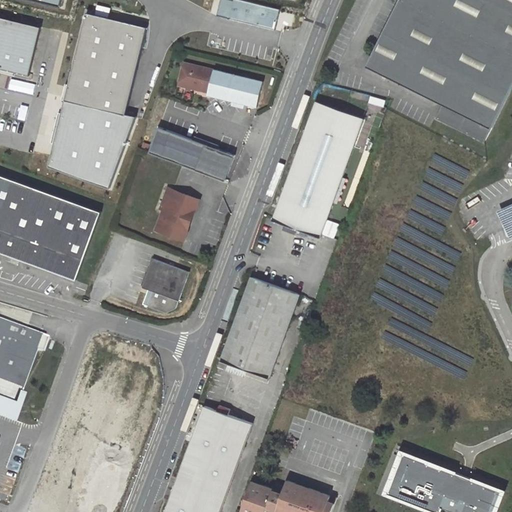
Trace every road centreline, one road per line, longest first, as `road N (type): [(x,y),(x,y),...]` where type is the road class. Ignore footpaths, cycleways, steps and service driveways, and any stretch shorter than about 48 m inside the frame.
road 1 (unclassified): [(201,351),(331,0)]
road 2 (unclassified): [(201,351),(0,290)]
road 3 (unclassified): [(141,511),(201,351)]
